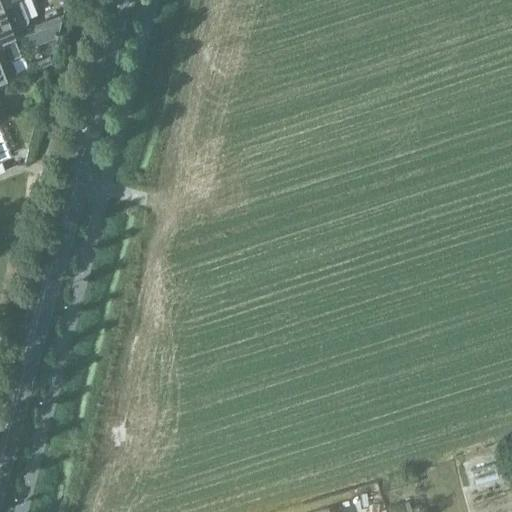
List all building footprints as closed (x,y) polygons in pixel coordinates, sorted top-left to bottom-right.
[(11,0),(0,4),(0,42),(2,42),(16,37),(24,34),(21,27),(24,26),(28,17),(21,0),(11,0)] [(61,20),(39,28),(43,40),(57,35),(61,20)] [(0,82),(16,77),(8,58),(21,52),(16,37),(2,43),(2,42),(0,42),(0,82)] [(36,58),(39,67),(50,63),(46,54),(36,58)] [(41,68),(34,71),(37,80),(45,77),(41,68)]
